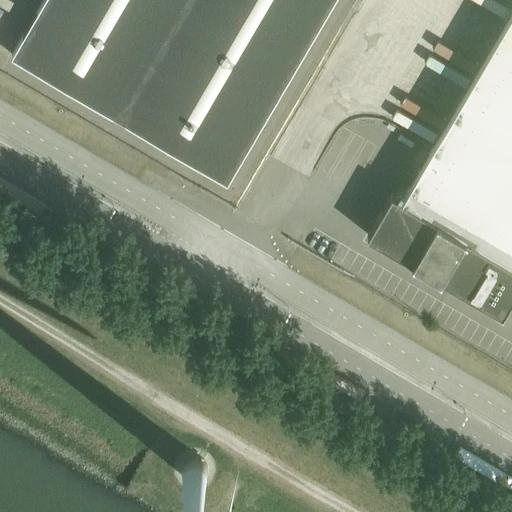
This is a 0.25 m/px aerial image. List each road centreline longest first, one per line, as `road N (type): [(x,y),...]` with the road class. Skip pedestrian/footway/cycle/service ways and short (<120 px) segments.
road 1 (unclassified): [(511,414),(0,113)]
road 2 (unclassified): [(0,159),(511,459)]
road 3 (unknown): [(230,249),(381,0)]
